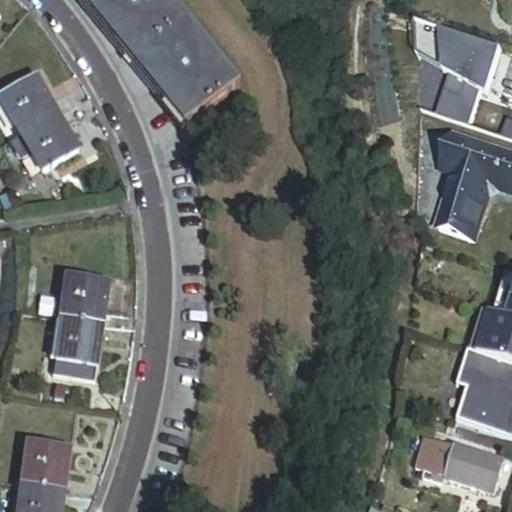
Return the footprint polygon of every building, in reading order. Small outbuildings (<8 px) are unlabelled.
[(80,0),(80,1),(186,125),(236,81),(165,0),(80,0)] [(0,115),(13,138),(50,117),(29,82),(0,99),(0,115)] [(71,154),(50,117),(13,138),(35,175),(71,154)] [(455,180),(439,235),(473,246),(489,192),(511,198),(511,159),(456,142),(445,177),(455,180)] [(56,324),(98,330),(106,288),(63,280),(56,324)] [(511,282),(501,319),(511,322),(511,282)] [(37,303),(35,320),(49,322),(51,306),(37,303)] [(489,315),(480,313),(467,357),(475,360),(489,315)] [(511,371),(511,322),(501,319),(489,315),(475,360),(511,371)] [(44,359),(50,360),(47,380),(88,386),(98,330),(56,324),(50,323),(44,359)] [(502,468),(422,446),(413,477),(423,479),(421,485),(442,491),(444,485),(493,499),(502,468)] [(17,489),(60,495),(66,453),(23,447),(17,489)] [(57,511),(60,495),(17,489),(10,488),(6,511),(57,511)]
